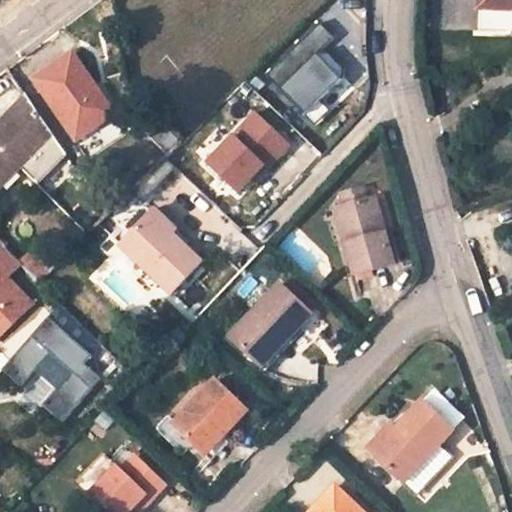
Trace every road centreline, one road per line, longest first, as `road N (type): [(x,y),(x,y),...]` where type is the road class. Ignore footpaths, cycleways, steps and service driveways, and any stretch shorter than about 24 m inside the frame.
road 1 (residential): [(453,294),(236,511)]
road 2 (residential): [(453,294),(395,77),(395,0)]
road 3 (residential): [(511,441),(453,294)]
